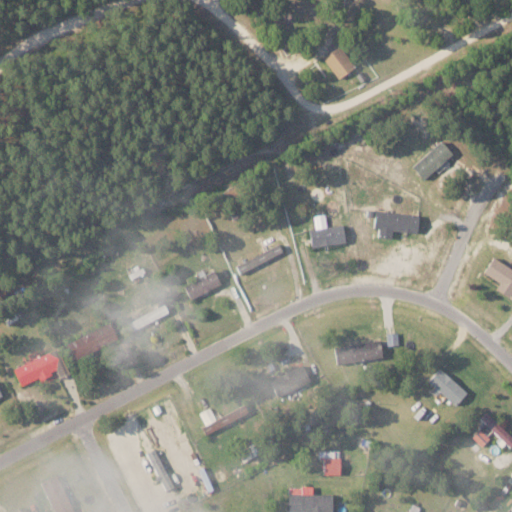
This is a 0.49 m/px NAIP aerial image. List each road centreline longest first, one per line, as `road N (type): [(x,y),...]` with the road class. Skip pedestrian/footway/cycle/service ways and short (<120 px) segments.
road 1 (track): [(147,214),(255,154),(298,158),(460,84),(494,105),(509,152),(501,175),(511,179),(511,55),(494,105)]
road 2 (residential): [(0,66),(39,38),(131,0),(281,74),(315,113),(350,104),(511,19)]
road 3 (residential): [(437,300),(385,288),(341,291),(283,312),(0,463)]
road 4 (residential): [(437,300),(501,175)]
